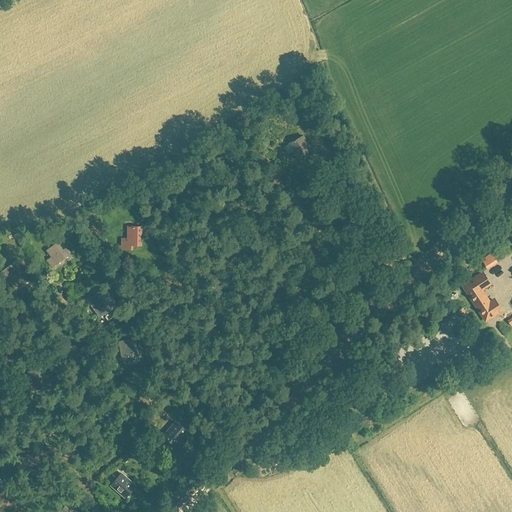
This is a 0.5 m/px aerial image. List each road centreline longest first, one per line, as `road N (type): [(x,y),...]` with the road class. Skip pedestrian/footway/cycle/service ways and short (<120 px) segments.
road 1 (track): [(181,511),(511,182)]
road 2 (track): [(157,248),(207,319),(261,433)]
road 3 (track): [(322,136),(355,201),(359,242),(418,276)]
road 4 (track): [(0,343),(19,353),(41,323),(67,309),(85,332)]
